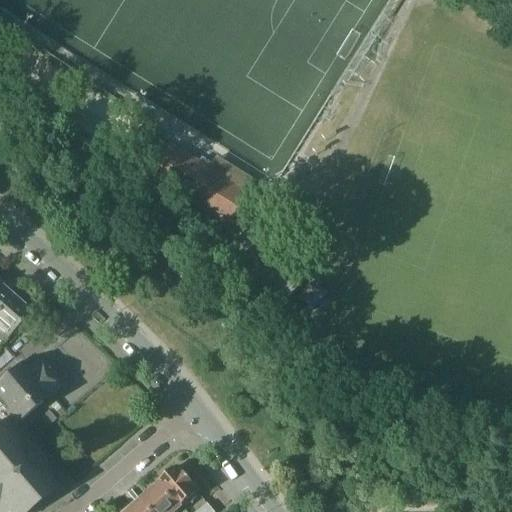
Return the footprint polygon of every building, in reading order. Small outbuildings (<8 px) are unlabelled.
[(100,149),(84,139),(77,148),(93,159),(100,149)] [(152,179),(229,227),(227,230),(237,242),(226,254),(284,306),(312,275),(254,223),(253,224),(237,214),(250,194),(210,169),(213,165),(203,159),(200,163),(173,146),(152,179)] [(142,166),(138,171),(144,175),(147,169),(142,166)] [(0,309),(10,297),(3,291),(5,288),(0,284),(0,309)] [(10,297),(0,309),(0,344),(1,345),(29,314),(27,312),(29,309),(20,302),(18,304),(10,297)] [(0,511),(29,511),(55,490),(48,482),(53,477),(43,464),(44,463),(43,461),(41,463),(31,451),(33,449),(32,448),(30,449),(20,438),(22,436),(21,435),(19,436),(12,428),(61,387),(40,362),(27,374),(19,365),(0,380),(0,511)] [(176,468),(157,484),(159,486),(179,509),(198,493),(196,491),(197,489),(180,469),(178,470),(176,468)] [(149,494),(141,501),(149,511),(175,511),(179,509),(159,486),(157,488),(154,487),(150,491),(149,494)] [(149,511),(141,501),(132,509),(130,509),(125,511),(149,511)]
